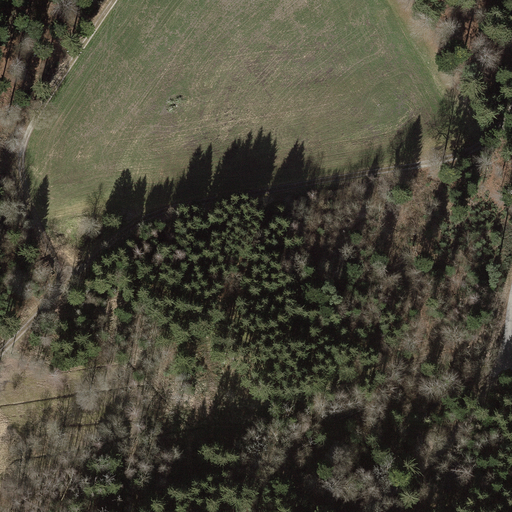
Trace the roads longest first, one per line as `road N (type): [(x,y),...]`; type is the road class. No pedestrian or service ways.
road 1 (track): [(65,286),(111,239),(153,213),(452,156),(496,133),(511,113)]
road 2 (track): [(65,286),(25,188),(22,151),(117,0)]
road 3 (track): [(368,511),(449,445),(510,350)]
